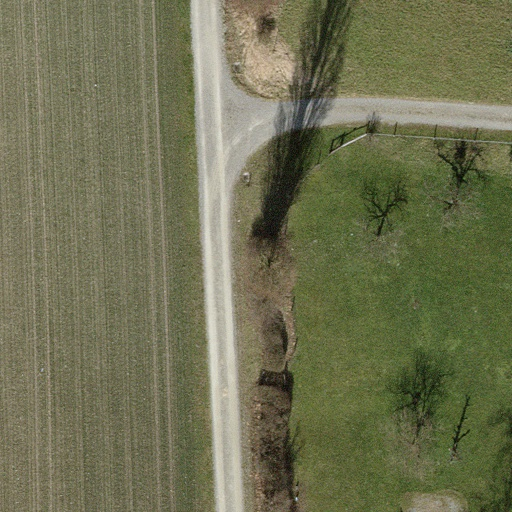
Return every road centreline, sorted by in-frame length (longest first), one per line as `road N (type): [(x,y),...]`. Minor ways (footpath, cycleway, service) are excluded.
road 1 (track): [(210,120),(238,511)]
road 2 (track): [(210,120),(329,113),(511,121)]
road 3 (track): [(209,0),(210,120)]
